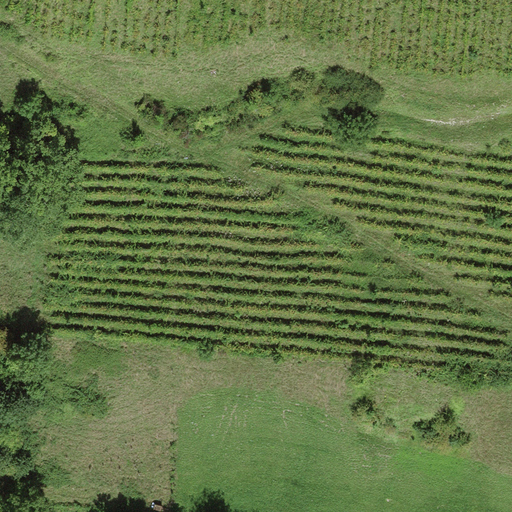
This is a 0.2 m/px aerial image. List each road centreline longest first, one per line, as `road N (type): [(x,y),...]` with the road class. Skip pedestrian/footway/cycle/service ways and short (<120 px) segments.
road 1 (track): [(0,35),(61,79),(511,315)]
road 2 (track): [(203,152),(304,111),(458,133),(511,122)]
